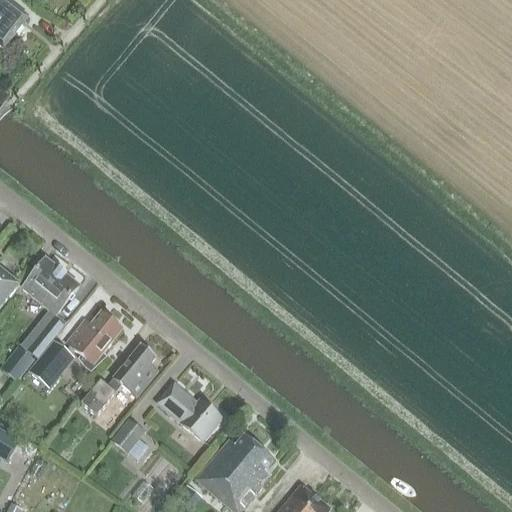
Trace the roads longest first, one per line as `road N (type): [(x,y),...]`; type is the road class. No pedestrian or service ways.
road 1 (residential): [(0,194),(381,511)]
road 2 (residential): [(105,0),(9,107)]
